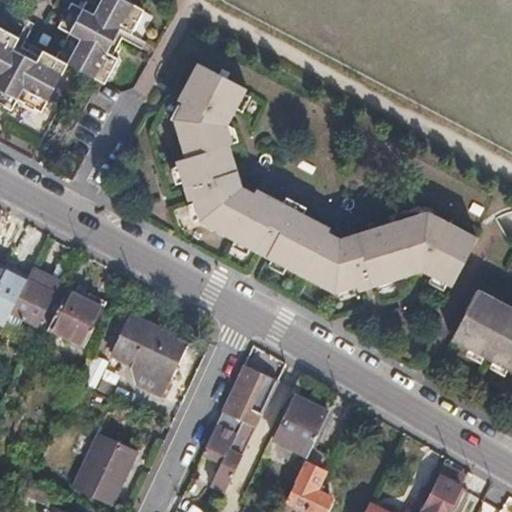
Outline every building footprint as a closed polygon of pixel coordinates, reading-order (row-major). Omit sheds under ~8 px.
[(0,119),(41,141),(80,71),(107,85),(120,60),(116,58),(127,38),(129,33),(136,37),(148,14),(122,0),(91,0),(86,10),(75,5),(61,29),(72,35),(59,60),(23,41),(17,37),(0,28),(0,119)] [(210,44),(204,54),(218,63),(224,51),(210,44)] [(182,108),(171,129),(179,160),(171,162),(183,205),(191,203),(196,223),(330,297),(354,291),(356,297),(399,285),(398,281),(417,275),(455,296),(481,248),(445,227),(441,235),(422,225),(343,246),(233,183),(226,153),(231,152),(225,132),(247,94),(197,66),(176,104),(182,108)] [(5,272),(0,282),(0,325),(4,327),(11,313),(26,283),(29,277),(13,269),(9,275),(5,272)] [(11,313),(39,328),(54,297),(26,283),(11,313)] [(69,292),(50,328),(86,346),(104,310),(69,292)] [(511,308),(484,294),(457,344),(511,372),(511,308)] [(130,314),(112,353),(133,363),(140,382),(163,394),(188,341),(130,314)] [(94,357),(85,379),(96,383),(105,361),(94,357)] [(245,366),(223,414),(248,425),(256,429),(278,382),(245,366)] [(307,456),(328,413),(295,397),(275,440),(307,456)] [(223,414),(204,454),(224,463),(212,485),(225,492),(256,429),(248,425),(223,414)] [(94,441),(74,487),(111,505),(133,460),(94,441)] [(467,471),(447,459),(438,475),(441,476),(460,486),(467,471)] [(304,462),(285,500),(308,511),(323,511),(330,498),(316,491),(325,472),(304,462)] [(418,511),(446,511),(460,486),(441,476),(423,511),(420,509),(418,511)]
